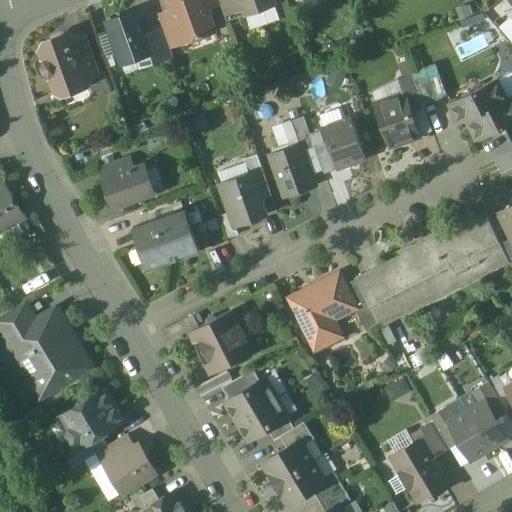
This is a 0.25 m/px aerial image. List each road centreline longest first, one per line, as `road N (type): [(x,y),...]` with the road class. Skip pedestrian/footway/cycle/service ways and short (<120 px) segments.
road 1 (residential): [(129,329),(458,164)]
road 2 (residential): [(24,139),(129,329)]
road 3 (residential): [(129,329),(237,511)]
